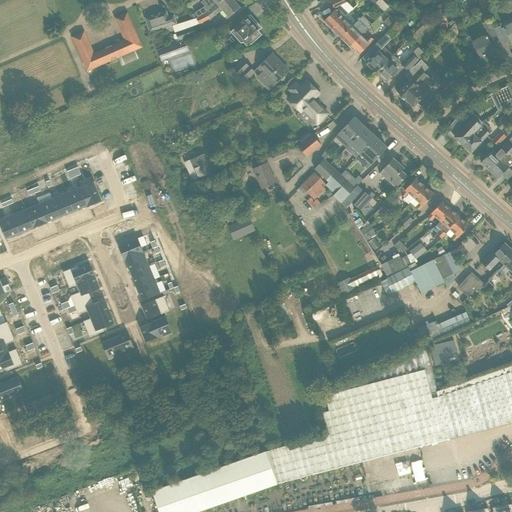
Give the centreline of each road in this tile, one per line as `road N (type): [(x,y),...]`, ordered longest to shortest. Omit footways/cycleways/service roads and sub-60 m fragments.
road 1 (tertiary): [(418,141),(305,34),(284,0)]
road 2 (residential): [(125,213),(0,263)]
road 3 (tertiary): [(511,224),(418,141)]
road 4 (residential): [(418,141),(466,91),(511,70)]
